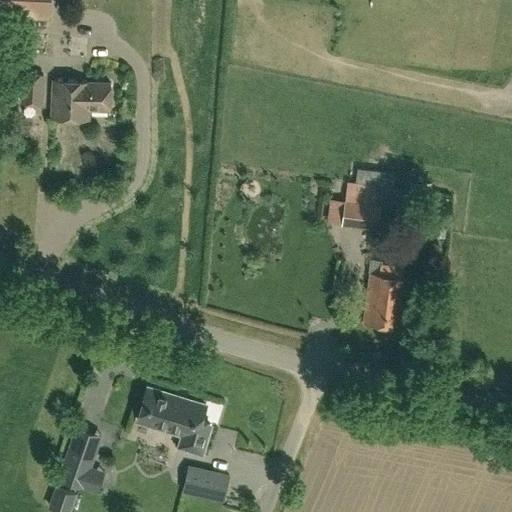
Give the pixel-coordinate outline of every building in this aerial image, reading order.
[(0,0),(0,9),(45,13),(45,0),(0,0)] [(43,74),(23,74),(22,102),(42,102),(43,74)] [(53,79),(51,117),(90,119),(90,108),(110,109),(111,82),(91,81),(53,79)] [(398,174),(393,173),(357,168),(356,181),(396,186),(398,174)] [(346,200),(381,204),(382,194),(383,187),(353,183),(352,190),(347,189),(346,200)] [(378,228),(381,204),(346,200),(330,198),(327,222),(342,224),(378,228)] [(410,279),(402,278),(404,265),(381,262),(379,275),(370,274),(364,321),(404,326),(410,279)] [(147,385),(136,421),(182,434),(179,446),(202,453),(210,424),(201,421),(205,405),(200,404),(200,401),(192,399),(190,401),(162,392),(161,390),(147,385)] [(71,442),(59,477),(83,486),(95,451),(71,442)] [(184,489),(223,498),(228,475),(189,466),(184,489)] [(136,474),(131,490),(168,502),(173,486),(136,474)] [(56,486),(49,505),(68,511),(75,493),(56,486)]
